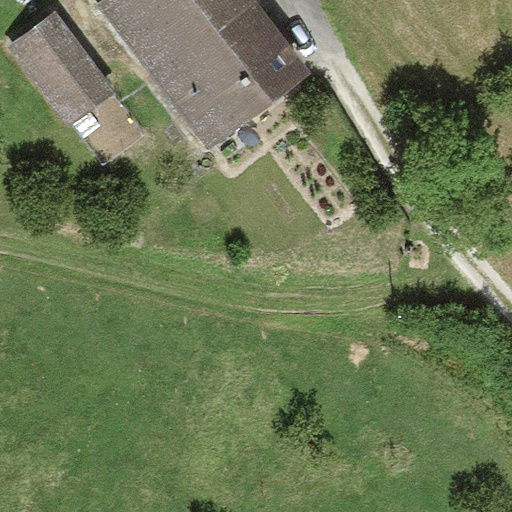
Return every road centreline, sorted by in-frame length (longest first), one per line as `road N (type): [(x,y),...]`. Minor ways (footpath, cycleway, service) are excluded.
road 1 (track): [(0,248),(355,302),(475,282)]
road 2 (track): [(307,0),(341,83),(475,282)]
